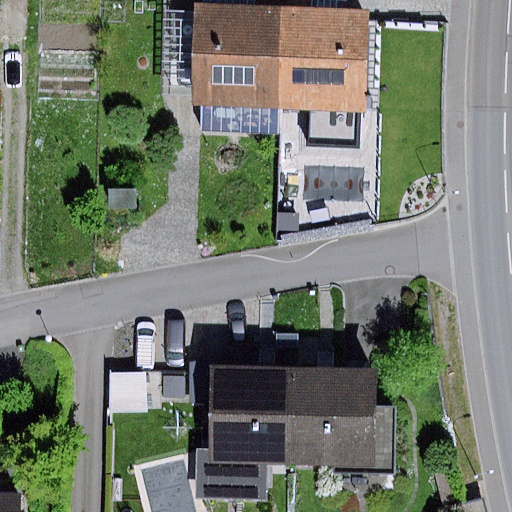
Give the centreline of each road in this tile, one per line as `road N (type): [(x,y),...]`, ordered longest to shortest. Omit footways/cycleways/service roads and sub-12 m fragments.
road 1 (residential): [(0,326),(508,233)]
road 2 (primary): [(510,0),(508,233)]
